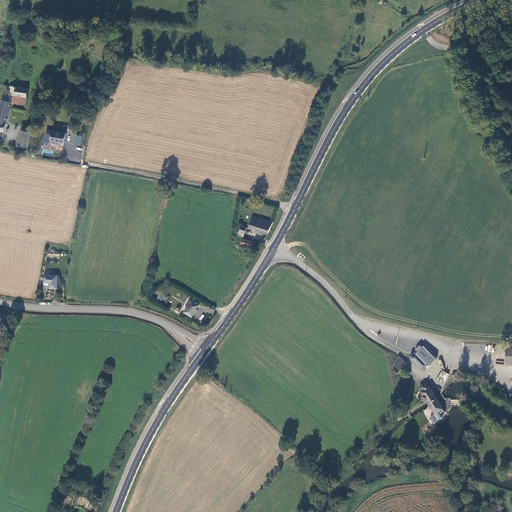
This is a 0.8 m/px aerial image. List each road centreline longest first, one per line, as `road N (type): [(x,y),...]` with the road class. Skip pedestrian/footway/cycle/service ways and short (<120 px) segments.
road 1 (secondary): [(294,209),(331,132),(371,75),(423,29),(479,0)]
road 2 (unclassified): [(57,156),(294,209)]
road 3 (unclassified): [(275,244),(360,322),(422,336),(471,360)]
road 4 (unclassified): [(203,352),(161,320),(124,309),(0,301)]
road 5 (secondary): [(116,511),(165,407),(203,352)]
road 6 (secondary): [(203,352),(275,244)]
